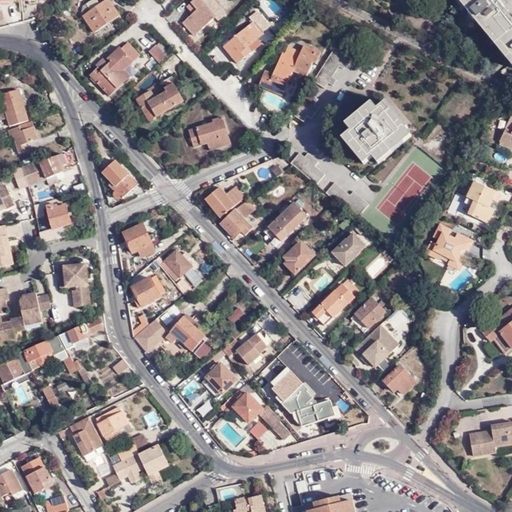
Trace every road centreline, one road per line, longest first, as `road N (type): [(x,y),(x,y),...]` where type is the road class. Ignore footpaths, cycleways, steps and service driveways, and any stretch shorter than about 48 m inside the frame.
road 1 (tertiary): [(405,436),(173,191)]
road 2 (tertiary): [(102,219),(125,341),(228,468)]
road 3 (residential): [(173,191),(264,152),(267,142),(149,13)]
road 4 (tertiary): [(228,468),(256,471),(354,454)]
